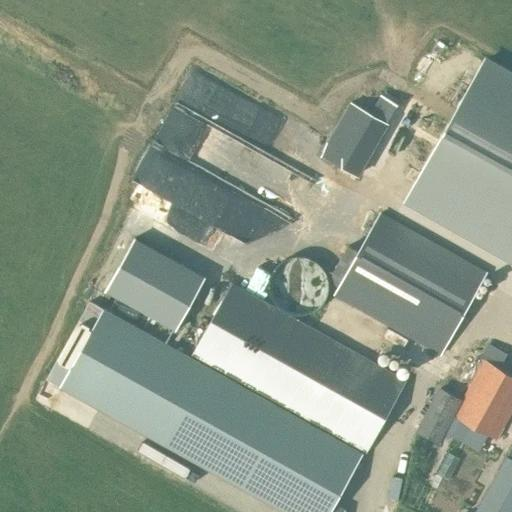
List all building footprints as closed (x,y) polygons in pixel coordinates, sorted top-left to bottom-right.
[(511,75),(484,60),(406,198),(511,257),(511,75)] [(350,100),(320,154),(322,156),(359,176),(389,123),(387,122),(390,118),(398,104),(381,93),(372,108),(370,112),(354,102),(350,100)] [(382,209),(335,293),(443,353),(489,271),(382,209)] [(110,295),(186,328),(211,270),(135,237),(110,295)] [(236,285),(196,357),(366,451),(406,378),(236,285)] [(364,453),(91,303),(48,381),(286,511),(345,511),(347,509),(337,503),(364,453)] [(484,359),(485,358),(502,367),(509,353),(490,343),(481,358),(484,359)] [(511,414),(511,372),(502,367),(485,358),(484,359),(463,398),(441,386),(418,431),(441,443),(454,418),(499,438),(511,414)] [(506,455),(475,511),(477,511),(511,511),(511,458),(507,456),(506,455)]
